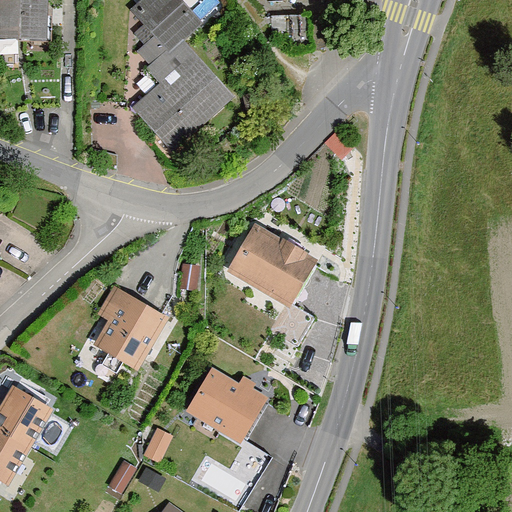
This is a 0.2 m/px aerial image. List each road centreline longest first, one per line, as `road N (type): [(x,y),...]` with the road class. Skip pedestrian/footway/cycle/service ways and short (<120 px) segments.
road 1 (tertiary): [(399,67),(383,134),(365,321),(337,436),(308,511)]
road 2 (residential): [(399,67),(243,196),(196,205),(135,201)]
road 3 (residential): [(0,331),(111,233),(135,201)]
road 4 (residential): [(135,201),(0,153)]
